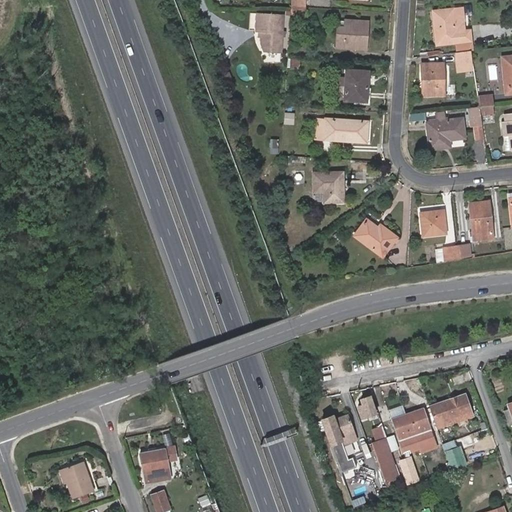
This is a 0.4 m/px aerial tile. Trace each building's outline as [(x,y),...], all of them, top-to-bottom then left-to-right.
[(304,18),(305,7),(291,6),(291,8),(290,17),(304,18)] [(464,31),(462,8),(451,9),(453,32),(464,31)] [(472,51),(470,30),(464,31),(453,32),(451,9),(433,11),(436,45),(456,43),(457,52),(471,51),(472,51)] [(281,52),(283,15),(257,14),(256,31),(259,31),(261,31),(261,37),(261,43),(264,51),(281,52)] [(366,37),(368,21),(345,20),(345,27),(337,27),(336,47),(361,49),(361,37),(366,37)] [(473,70),(471,51),(457,52),(455,52),(457,72),(473,70)] [(511,93),(511,55),(501,57),(505,94),(511,93)] [(298,69),(299,60),(291,59),(290,68),(298,69)] [(444,95),(443,63),(421,64),(422,79),(425,79),(425,95),(444,95)] [(366,102),(368,71),(345,69),(344,100),(366,102)] [(492,105),(491,95),(477,97),(479,106),(492,105)] [(493,113),(492,105),(479,106),(480,114),(493,113)] [(480,114),(479,106),(468,108),(471,126),(482,124),(480,114)] [(464,138),(462,118),(444,120),(443,112),(435,113),(437,121),(426,122),(429,149),(445,148),(444,141),(449,140),(464,138)] [(293,124),(294,113),(285,113),(284,124),(293,124)] [(511,150),(511,113),(503,114),(504,121),(502,122),(503,136),(508,136),(509,150),(509,151),(511,150)] [(324,139),(325,120),(317,119),(315,138),(324,139)] [(366,140),(367,121),(325,119),(325,120),(324,139),(348,141),(348,138),(366,140)] [(343,202),(342,172),(313,172),(313,192),(323,192),(324,202),(343,202)] [(493,239),(488,201),(469,203),(472,231),(473,239),(477,238),(477,240),(493,239)] [(446,234),(443,210),(420,212),(422,236),(446,234)] [(392,243),(397,237),(380,224),(377,227),(366,219),(353,235),(382,257),(392,243)] [(473,239),(472,231),(469,232),(470,242),(477,242),(477,240),(477,238),(473,239)] [(475,257),(474,253),(470,254),(469,245),(457,246),(459,260),(475,257)] [(459,260),(457,246),(443,248),(443,249),(445,262),(459,260)] [(445,262),(443,249),(435,250),(436,263),(445,262)] [(465,394),(429,406),(437,428),(456,422),(454,417),(465,414),(467,418),(472,416),(465,394)] [(358,406),(362,418),(376,412),(371,396),(361,399),(363,404),(358,406)] [(511,402),(508,404),(510,409),(503,411),(509,425),(511,423),(511,402)] [(423,408),(393,419),(400,440),(405,453),(419,448),(435,443),(423,408)] [(465,414),(454,417),(456,422),(457,425),(468,422),(467,418),(465,414)] [(334,420),(333,415),(322,419),(322,420),(330,444),(341,473),(356,468),(353,458),(349,460),(343,444),(356,439),(347,415),(334,420)] [(322,420),(315,422),(324,446),(330,444),(322,420)] [(380,426),(366,431),(370,443),(371,442),(384,438),(380,426)] [(384,438),(371,442),(386,486),(400,481),(385,438),(384,438)] [(443,446),(451,470),(466,465),(459,447),(456,448),(454,442),(443,446)] [(436,447),(435,443),(419,448),(421,452),(436,447)] [(140,453),(146,482),(170,478),(167,461),(176,459),(174,447),(140,453)] [(401,463),(407,483),(418,479),(410,457),(400,461),(401,463)] [(67,481),(73,498),(93,491),(82,461),(62,468),(67,481)] [(407,483),(401,463),(396,465),(403,488),(408,486),(407,483)] [(163,490),(151,494),(157,511),(161,511),(170,509),(163,490)] [(198,498),(201,506),(208,503),(205,495),(198,498)]
